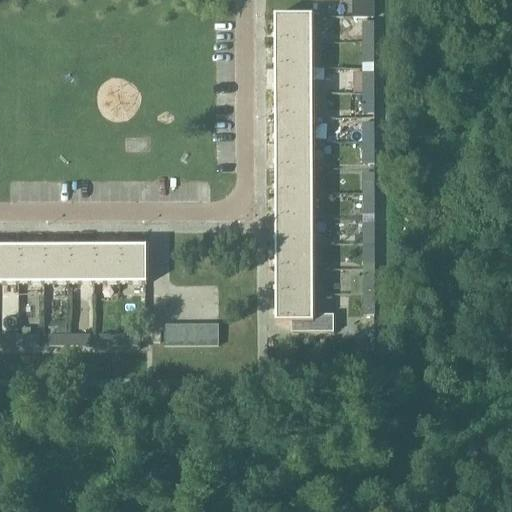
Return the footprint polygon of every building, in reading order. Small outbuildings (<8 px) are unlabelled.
[(352,19),(373,18),(373,8),(352,8),(352,19)] [(310,44),(310,19),(310,18),(275,18),(275,44),(310,44)] [(362,44),(373,44),(373,24),(362,24),(362,44)] [(275,69),(311,69),(310,44),(275,44),(275,69)] [(362,64),(373,64),(373,44),(362,44),(362,64)] [(275,95),(311,94),(311,69),(275,69),(275,95)] [(362,94),(373,94),(373,74),(362,74),(362,94)] [(276,120),(311,120),(311,94),(275,95),(276,120)] [(362,115),(373,115),(373,94),(362,94),(362,115)] [(276,145),(311,145),(311,120),(276,120),(276,145)] [(362,145),(373,145),(373,125),(362,125),(362,145)] [(276,170),(311,170),(311,145),(276,145),(276,170)] [(362,165),(373,165),(373,145),(362,145),(362,165)] [(276,196),(311,196),(311,170),(276,170),(276,196)] [(363,195),(373,195),(373,175),(362,175),(363,195)] [(363,215),(374,215),(373,195),(363,195),(363,215)] [(276,221),(311,220),(311,196),(276,196),(276,221)] [(311,246),(311,236),(311,220),(276,221),(276,246),(311,246)] [(363,246),(374,246),(374,225),(363,225),(363,246)] [(276,271),(311,271),(311,246),(276,246),(276,271)] [(363,266),(374,266),(374,246),(363,246),(363,266)] [(0,285),(18,285),(18,250),(0,250),(0,285)] [(18,285),(43,285),(43,250),(18,250),(18,285)] [(43,285),(69,285),(68,250),(43,250),(43,285)] [(69,285),(94,285),(93,250),(68,250),(69,285)] [(94,285),(119,285),(119,250),(93,250),(94,285)] [(119,285),(145,285),(145,250),(119,250),(119,285)] [(276,296),(311,296),(311,271),(276,271),(276,296)] [(363,296),(374,296),(374,276),(363,276),(363,296)] [(332,300),(350,302),(352,279),(334,278),(332,300)] [(333,316),(311,316),(311,296),(276,296),(276,323),(291,323),(291,334),(333,334),(333,316)] [(363,317),(374,316),(374,296),(363,296),(363,317)] [(164,347),(174,347),(174,326),(163,327),(164,347)] [(174,347),(185,347),(185,326),(174,326),(174,347)] [(185,347),(196,347),(196,326),(185,326),(185,347)] [(196,347),(207,347),(206,326),(196,326),(196,347)] [(206,326),(207,347),(217,347),(217,326),(206,326)] [(0,347),(18,348),(18,337),(0,336),(0,347)] [(68,347),(89,347),(89,336),(68,337),(68,347)] [(99,347),(119,347),(119,336),(99,336),(99,347)] [(119,347),(139,347),(139,336),(119,336),(119,347)] [(18,337),(18,348),(38,347),(44,347),(43,337),(38,337),(18,337)] [(48,337),(43,337),(44,347),(48,347),(68,347),(68,337),(48,337)]
